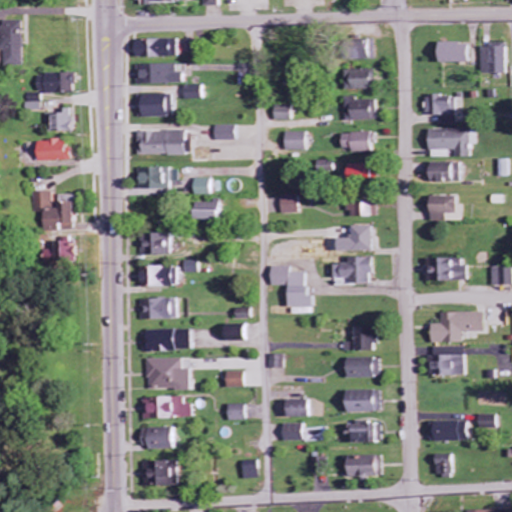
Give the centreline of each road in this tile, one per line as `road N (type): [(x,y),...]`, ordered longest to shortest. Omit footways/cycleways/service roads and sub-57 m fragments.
road 1 (primary): [(116,511),(106,0)]
road 2 (residential): [(410,493),(399,21)]
road 3 (residential): [(106,23),(511,19)]
road 4 (residential): [(116,510),(511,487)]
